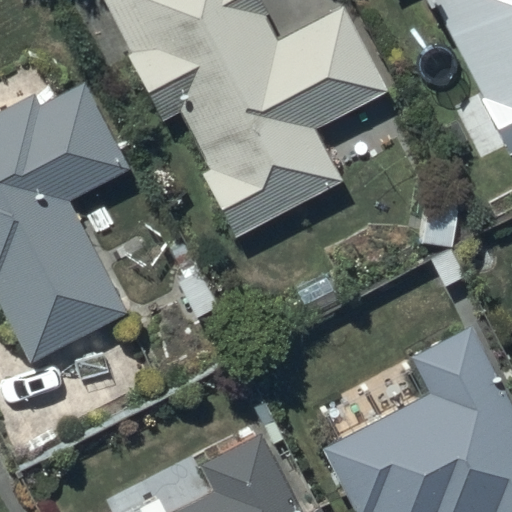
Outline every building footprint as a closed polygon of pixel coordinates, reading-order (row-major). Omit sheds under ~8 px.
[(105,0),(132,55),(129,57),(160,119),(177,111),(206,168),(198,172),(233,242),(346,185),(318,129),(388,94),(343,4),(276,38),(264,15),(268,14),(261,0),(105,0)] [(511,0),(430,0),(506,155),(511,151),(511,0)] [(0,306),(32,366),(128,316),(68,202),(129,170),(83,85),(38,108),(32,97),(0,113),(0,306)] [(425,392),(318,443),(350,511),(511,511),(511,410),(473,327),(408,357),(425,392)] [(300,511),(260,432),(194,464),(210,495),(175,511),(323,511),(320,506),(307,511),(300,511)]
